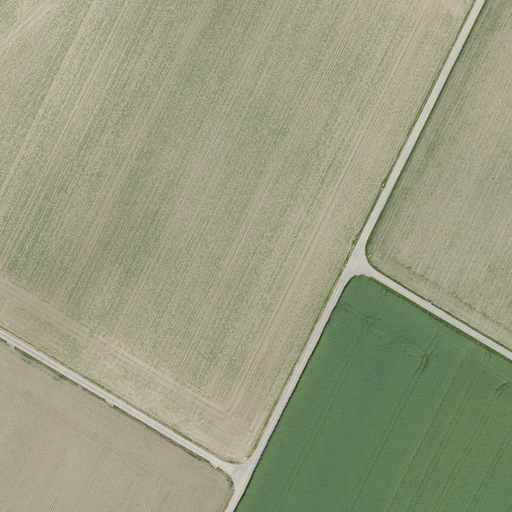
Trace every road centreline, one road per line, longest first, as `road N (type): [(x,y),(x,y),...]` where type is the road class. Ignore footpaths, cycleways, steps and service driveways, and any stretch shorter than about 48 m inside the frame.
road 1 (track): [(482,0),(244,479)]
road 2 (track): [(0,333),(244,479)]
road 3 (track): [(352,262),(511,357)]
